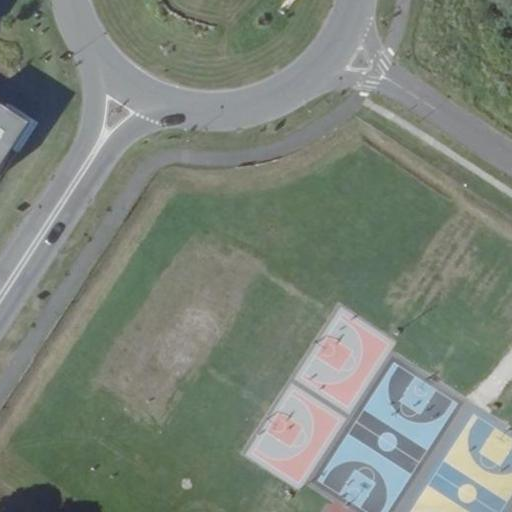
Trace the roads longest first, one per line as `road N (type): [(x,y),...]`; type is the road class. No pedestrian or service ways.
road 1 (primary): [(163,109),(255,107),(314,71)]
road 2 (unclassified): [(381,72),(511,160)]
road 3 (secondary): [(0,295),(74,182)]
road 4 (secondary): [(97,62),(74,182)]
